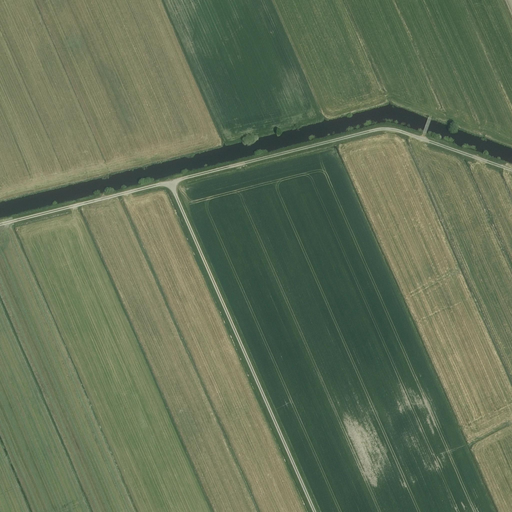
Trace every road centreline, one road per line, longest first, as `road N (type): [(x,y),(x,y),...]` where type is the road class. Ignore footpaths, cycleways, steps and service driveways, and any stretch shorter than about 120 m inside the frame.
road 1 (track): [(316,511),(171,179)]
road 2 (track): [(171,179),(383,125),(511,168)]
road 3 (track): [(171,179),(0,222)]
